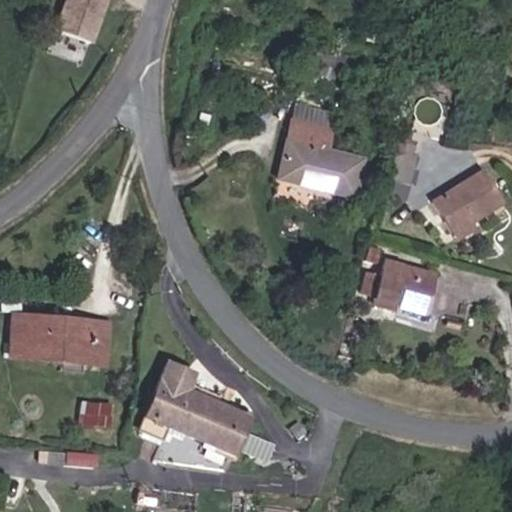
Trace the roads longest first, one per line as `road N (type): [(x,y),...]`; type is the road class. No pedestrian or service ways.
road 1 (tertiary): [(511,432),(436,429),(372,414),(311,389),(263,356),(197,279),(155,171),(140,82),(128,69)]
road 2 (tertiary): [(128,69),(51,165),(0,210)]
